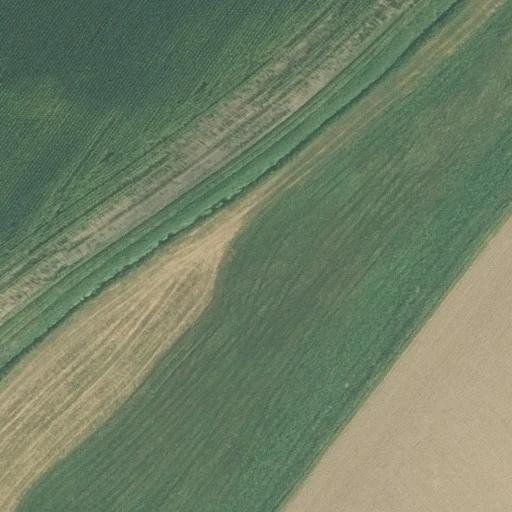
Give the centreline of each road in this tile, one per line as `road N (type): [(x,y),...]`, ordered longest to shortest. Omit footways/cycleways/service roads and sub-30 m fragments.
road 1 (track): [(454,0),(290,145),(83,292),(0,363)]
road 2 (track): [(294,511),(511,231)]
